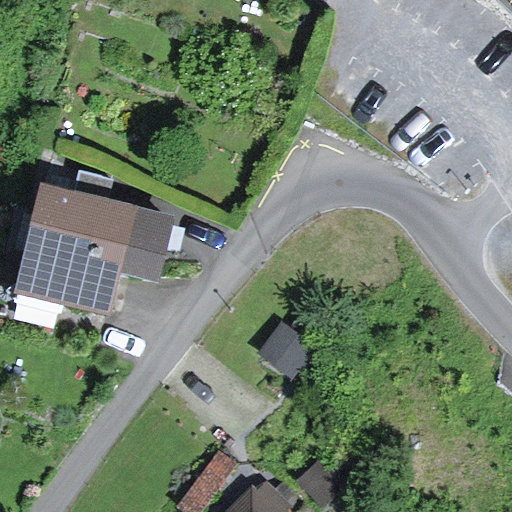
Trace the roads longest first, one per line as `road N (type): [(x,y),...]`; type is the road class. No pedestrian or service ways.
road 1 (residential): [(51,511),(305,176),(333,163),(401,193),(511,326)]
road 2 (unknown): [(264,230),(359,0)]
